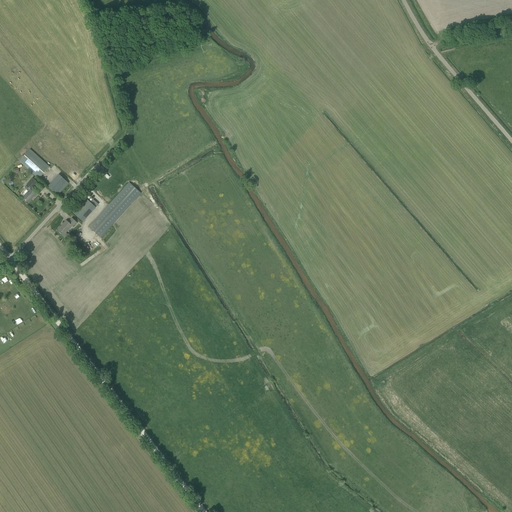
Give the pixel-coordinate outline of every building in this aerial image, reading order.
[(39,179),(49,167),(30,150),(20,161),(39,179)] [(58,175),(47,187),(57,196),(68,183),(58,175)] [(24,187),(28,191),(23,197),(28,202),(35,194),(30,189),(30,188),(32,190),(38,183),(33,178),(26,185),(29,187),(28,188),(26,185),(24,187)] [(129,183),(89,227),(101,237),(141,193),(129,183)] [(73,227),(76,223),(71,218),(68,222),(66,220),(56,231),(65,238),(68,235),(65,233),(72,226),(73,227)]
